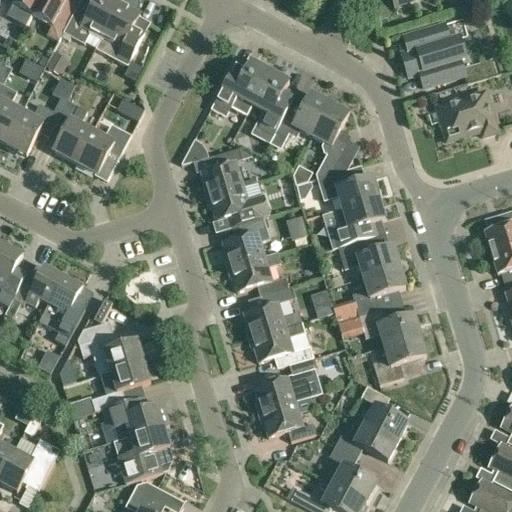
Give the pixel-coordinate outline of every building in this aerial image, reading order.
[(32,18),(41,0),(12,0),(15,1),(12,7),(32,18)] [(41,0),(32,18),(52,28),(47,38),(59,44),(67,29),(66,29),(80,2),(76,0),(41,0)] [(102,40),(120,7),(107,0),(97,0),(87,20),(75,14),(63,36),(84,47),(91,35),(102,40)] [(391,0),(394,8),(414,2),(413,0),(391,0)] [(140,17),(120,7),(102,40),(112,46),(106,58),(127,69),(139,47),(127,41),(140,17)] [(424,91),(464,78),(467,87),(497,78),(492,61),(462,71),(459,62),(464,61),(458,41),(467,39),(462,22),(444,28),(404,40),(409,56),(417,54),(422,73),(419,74),(424,91)] [(70,64),(55,55),(46,69),(61,78),(70,64)] [(252,108),(270,75),(250,65),(237,89),(227,83),(211,113),(222,119),(227,108),(247,119),(252,108)] [(6,69),(0,78),(0,144),(4,146),(21,115),(10,108),(17,96),(4,89),(13,72),(6,69)] [(289,85),(270,75),(252,108),(263,114),(258,125),(265,129),(264,132),(275,138),(286,116),(276,110),(289,85)] [(483,140),(498,136),(485,95),(443,108),(447,122),(440,125),(447,145),(469,138),(468,135),(480,131),(483,140)] [(286,116),(275,138),(286,144),(293,130),(312,140),(330,107),(310,97),(297,121),(286,116)] [(60,119),(56,127),(65,132),(53,155),(75,166),(92,135),(80,128),(87,116),(67,105),(60,119)] [(349,118),(330,107),(312,140),(331,151),(322,168),(332,174),(346,148),(336,142),(349,118)] [(21,115),(4,146),(26,158),(38,136),(48,141),(56,127),(60,119),(39,108),(33,121),(21,115)] [(92,135),(75,166),(97,178),(109,156),(119,161),(131,139),(111,129),(104,141),(92,135)] [(206,201),(243,189),(236,165),(242,163),(239,152),(214,160),(217,170),(201,175),(205,190),(203,191),(206,201)] [(342,212),(378,202),(372,181),(345,189),(341,175),(317,183),(324,204),(339,200),(342,212)] [(243,189),(206,201),(209,211),(211,210),(216,225),(231,220),(235,231),(238,230),(263,222),(270,220),(263,200),(248,205),(243,189)] [(378,202),(342,212),(346,225),(336,228),(338,236),(334,237),(338,251),(362,244),(358,231),(385,223),(378,202)] [(491,257),(511,250),(511,214),(484,223),(488,234),(484,235),(491,257)] [(263,222),(238,230),(241,240),(222,246),(227,261),(224,261),(227,271),(265,260),(257,236),(267,233),(263,222)] [(362,244),(338,251),(345,273),(360,269),(363,281),(399,271),(393,250),(366,258),(362,244)] [(3,248),(0,254),(0,291),(2,292),(0,295),(0,305),(9,310),(13,303),(21,289),(10,283),(23,259),(3,248)] [(511,250),(491,257),(498,278),(501,277),(504,288),(511,285),(511,250)] [(265,260),(227,271),(231,282),(233,281),(237,296),(257,290),(260,300),(289,292),(285,281),(272,285),(268,272),(282,267),(278,256),(265,260)] [(143,294),(144,304),(159,303),(156,269),(131,271),(133,295),(143,294)] [(31,294),(21,289),(13,303),(24,309),(26,305),(36,310),(40,303),(49,308),(64,280),(44,270),(31,294)] [(399,271),(363,281),(367,294),(352,298),(359,320),(383,313),(379,300),(406,292),(399,271)] [(83,291),(64,280),(49,308),(58,313),(52,325),(62,330),(55,344),(65,350),(81,321),(70,315),(83,291)] [(289,292),(260,300),(263,311),(244,317),(248,331),(246,332),(249,342),(302,326),(299,316),(283,321),(279,307),(295,302),(291,291),(289,292)] [(101,328),(112,307),(105,303),(94,324),(101,328)] [(387,326),(383,313),(359,320),(366,342),(381,338),(384,350),(420,339),(414,318),(387,326)] [(302,326),(249,342),(252,353),(254,352),(259,367),(278,361),(281,371),(289,369),(314,361),(311,350),(293,355),(289,342),(306,337),(302,326)] [(420,339),(384,350),(388,363),(373,367),(379,389),(404,382),(400,369),(426,361),(420,339)] [(110,374),(144,365),(138,344),(109,352),(106,341),(79,349),(83,361),(92,358),(99,379),(110,376),(110,374)] [(317,372),(314,361),(289,369),(292,380),(317,372)] [(110,374),(110,376),(116,396),(91,403),(95,415),(103,413),(126,406),(122,395),(150,386),(144,365),(110,374)] [(295,405),(296,406),(308,402),(305,392),(292,396),(288,381),(254,391),(258,406),(255,406),(259,417),(295,405)] [(365,427),(398,445),(408,426),(384,413),(389,402),(367,390),(361,401),(375,408),(365,427)] [(145,400),(126,406),(103,413),(109,434),(115,432),(115,433),(117,432),(120,444),(125,442),(164,430),(164,431),(170,429),(163,407),(148,412),(145,400)] [(295,405),(259,417),(262,427),(264,426),(268,441),(288,435),(291,445),(316,438),(312,427),(303,430),(296,406),(295,405)] [(511,409),(501,430),(511,435),(506,447),(511,449),(511,409)] [(43,422),(34,417),(24,435),(30,439),(32,435),(35,437),(43,422)] [(0,481),(14,454),(0,446),(0,435),(4,429),(0,426),(0,481)] [(398,445),(365,427),(355,446),(341,439),(335,450),(357,462),(363,452),(387,465),(398,445)] [(125,442),(130,457),(113,462),(121,489),(163,476),(156,455),(170,451),(169,447),(172,446),(174,443),(171,434),(168,432),(165,433),(164,431),(164,430),(125,442)] [(30,463),(14,454),(0,481),(0,487),(17,496),(22,486),(38,494),(60,454),(40,443),(30,463)] [(511,454),(501,448),(489,469),(498,474),(492,485),(511,495),(511,454)] [(357,462),(335,450),(329,461),(343,468),(333,488),(366,505),(376,486),(352,473),(357,462)] [(511,511),(511,500),(481,484),(470,505),(481,511),(480,511),(511,511)] [(158,511),(167,497),(146,486),(137,489),(125,511),(127,511),(158,511)] [(362,511),(366,505),(333,488),(323,507),(297,493),(291,504),(305,511),(330,511),(331,511),(362,511)]
